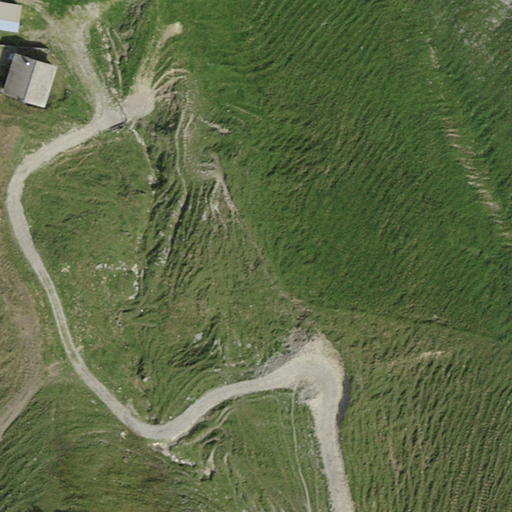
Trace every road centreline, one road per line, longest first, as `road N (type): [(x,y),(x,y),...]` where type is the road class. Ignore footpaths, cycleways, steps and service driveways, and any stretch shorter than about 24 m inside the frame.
road 1 (track): [(14,188),(14,219),(51,288),(71,350),(101,394),(134,425),(160,433),(188,423),(213,395),(281,376),(307,379),(318,397),(342,511)]
road 2 (track): [(113,0),(78,16),(73,47),(104,110),(95,127),(37,158),(14,188)]
